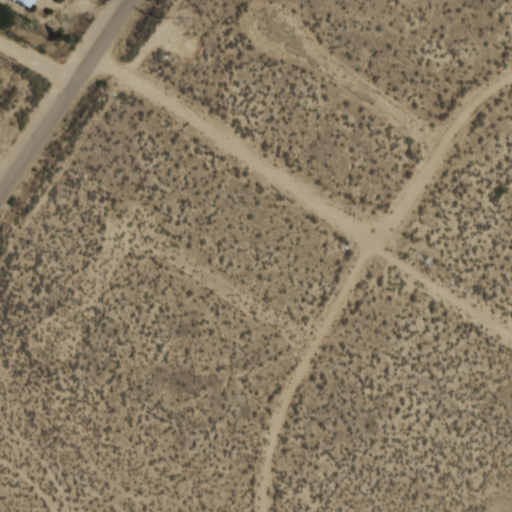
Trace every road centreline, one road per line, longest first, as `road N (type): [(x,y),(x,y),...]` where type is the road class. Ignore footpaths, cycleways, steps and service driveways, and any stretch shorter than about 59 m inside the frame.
road 1 (residential): [(382,244),(96,55)]
road 2 (tertiary): [(129,0),(0,197)]
road 3 (residential): [(511,78),(463,122),(382,244)]
